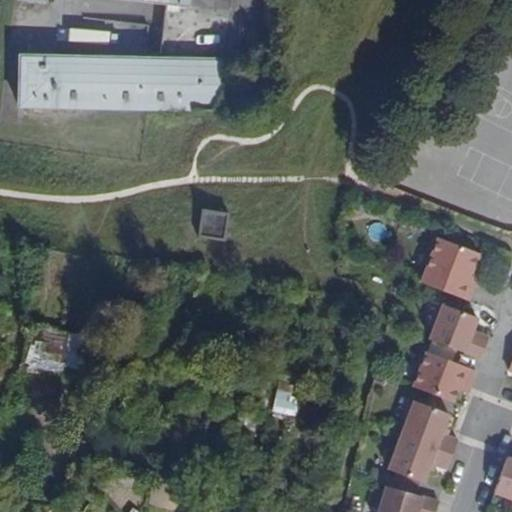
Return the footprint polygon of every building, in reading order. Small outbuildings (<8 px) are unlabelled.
[(144,0),(230,10),(231,0),(144,0)] [(54,65),(54,59),(19,58),(18,106),(213,110),(230,84),(231,63),(144,61),(144,67),(54,65)] [(144,61),(54,59),(54,65),(144,67),(144,61)] [(228,215),(203,212),(199,237),(224,241),(228,215)] [(436,237),(419,282),(467,301),(473,285),(466,283),(470,272),(478,253),(436,237)] [(466,283),(473,285),(477,275),(470,272),(466,283)] [(441,304),(428,339),(480,359),(485,344),(469,338),(472,331),(476,318),(441,304)] [(485,344),(488,337),(472,331),(469,338),(485,344)] [(425,352),(412,387),(452,402),(457,389),(459,382),(469,386),(475,371),(425,352)] [(467,393),(469,386),(459,382),(457,389),(467,393)] [(295,417),(300,398),(277,392),(272,411),(295,417)] [(449,416),(414,403),(412,407),(447,420),(449,416)] [(447,420),(412,407),(401,437),(452,457),(458,442),(449,439),(446,438),(441,436),(444,429),(447,420)] [(452,457),(401,437),(387,472),(422,485),(428,472),(430,465),(435,467),(447,471),(452,457)] [(511,460),(506,458),(493,493),(511,499),(511,460)] [(420,499),(385,488),(377,511),(435,511),(438,504),(420,499)]
